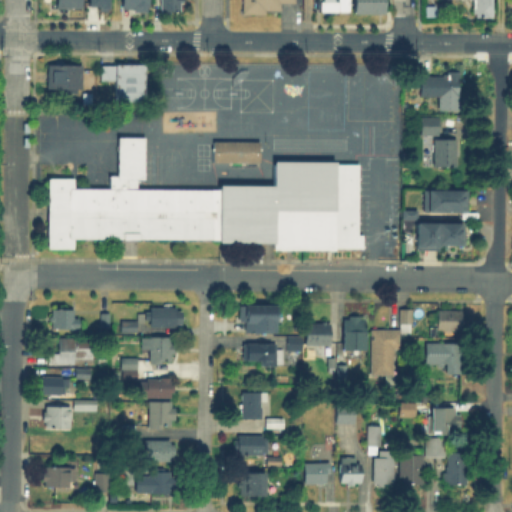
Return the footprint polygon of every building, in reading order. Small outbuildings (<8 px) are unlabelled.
[(81,10),(58,10),(58,0),(100,0),(100,3),(81,2),(81,10)] [(106,0),(85,0),(85,6),(96,6),(96,10),(106,10),(106,0)] [(146,0),(146,7),(146,11),(132,11),(132,7),(118,7),(118,0),(146,0)] [(184,0),(184,5),(180,5),(180,12),(163,12),(163,0),(184,0)] [(266,14),(244,14),(244,0),(296,0),(296,4),(281,4),(281,11),(266,11),(266,14)] [(344,11),(344,0),(315,0),(315,10),(344,11)] [(383,0),(383,7),(373,7),(373,11),(355,11),(355,0),(383,0)] [(493,0),(493,19),(475,19),(475,0),(493,0)] [(81,90),(49,90),(49,66),(81,66),(81,90)] [(146,102),(116,102),(116,67),(147,67),(146,102)] [(459,75),(459,78),(460,78),(460,98),(420,98),(421,78),(448,78),(448,75),(459,75)] [(439,136),(422,136),(422,119),(439,119),(439,136)] [(39,249),(68,249),(68,239),(210,240),(210,243),(266,244),(266,251),(328,251),(328,249),(358,249),(358,235),(353,235),(353,164),(266,163),(266,187),(211,187),(211,190),(138,189),(139,138),(110,137),(110,176),(103,176),(103,189),(68,189),(68,179),(40,178),(39,249)] [(260,164),(215,164),(215,142),(260,143),(260,164)] [(457,168),(435,168),(435,142),(458,142),(457,168)] [(461,190),(461,213),(425,213),(425,190),(461,190)] [(415,218),(415,209),(400,209),(400,218),(415,218)] [(457,223),(457,246),(412,246),(412,223),(457,223)] [(66,308),(66,312),(74,312),(74,321),(82,321),(82,330),(52,329),(52,308),(66,308)] [(172,309),(172,313),(181,313),(181,327),(150,327),(151,309),(172,309)] [(275,323),(275,332),(247,332),(247,323),(240,323),(240,309),(275,309),(275,323)] [(411,334),(400,334),(400,310),(411,310),(411,334)] [(98,328),(98,312),(109,312),(109,328),(98,328)] [(441,337),(433,337),(434,312),(464,312),(464,324),(462,324),(462,334),(441,334),(441,337)] [(359,317),(359,320),(367,320),(366,352),(346,352),(346,320),(350,320),(350,317),(359,317)] [(136,333),(122,333),(122,322),(136,322),(136,333)] [(330,347),(308,346),(308,325),(330,326),(330,347)] [(393,377),(373,377),(373,330),(399,330),(399,351),(393,351),(393,377)] [(303,352),(290,352),(290,337),(303,337),(303,352)] [(73,366),(50,366),(50,355),(59,355),(59,339),(93,339),(93,359),(73,359),(73,366)] [(172,351),(172,363),(161,363),(161,366),(150,366),(150,351),(143,351),(143,339),(172,340),(172,351)] [(457,345),(457,358),(459,358),(459,374),(448,374),(448,366),(427,366),(427,344),(457,345)] [(278,346),(278,349),(284,349),(284,362),(278,362),(278,369),(262,369),(262,362),(245,362),(245,349),(248,349),(248,346),(278,346)] [(136,382),(123,382),(123,360),(136,360),(136,382)] [(89,379),(78,379),(78,370),(89,370),(89,379)] [(68,394),(38,394),(38,379),(68,380),(68,394)] [(168,380),(168,381),(171,381),(171,387),(173,387),(173,393),(171,393),(171,395),(168,395),(168,398),(140,398),(140,380),(168,380)] [(262,420),(243,420),(243,393),(266,393),(266,403),(262,403),(262,420)] [(97,410),(75,410),(75,401),(97,401),(97,410)] [(171,403),(171,409),(174,409),(174,422),(171,422),(171,429),(161,429),(161,432),(150,432),(150,403),(171,403)] [(414,417),(401,417),(401,404),(414,404),(414,417)] [(354,425),(337,425),(338,407),(369,407),(369,421),(354,421),(354,425)] [(69,428),(45,428),(45,409),(70,409),(69,428)] [(451,410),(454,410),(454,417),(459,417),(459,434),(427,434),(427,419),(434,419),(434,410),(451,410)] [(264,428),(264,417),(285,417),(285,428),(264,428)] [(381,448),(367,448),(367,427),(382,427),(381,448)] [(267,436),(267,455),(239,455),(239,452),(236,452),(236,442),(239,442),(239,436),(267,436)] [(446,439),(446,453),(468,453),(468,486),(445,486),(446,458),(426,458),(426,439),(446,439)] [(170,442),(170,447),(174,447),(174,457),(170,457),(170,462),(146,461),(146,442),(170,442)] [(391,452),(391,457),(391,458),(395,458),(395,481),(373,481),(374,457),(380,457),(380,452),(391,452)] [(280,467),(268,467),(268,457),(281,458),(280,467)] [(356,457),(356,466),(360,466),(360,488),(349,488),(349,485),(342,485),(342,484),(341,484),(341,458),(343,458),(343,457),(356,457)] [(425,484),(402,484),(402,457),(425,457),(425,484)] [(326,484),(305,484),(305,465),(329,465),(329,474),(326,474),(326,484)] [(69,487),(45,487),(45,468),(76,469),(76,481),(69,481),(69,487)] [(162,470),(162,473),(169,473),(169,481),(175,481),(175,494),(137,494),(137,476),(152,476),(152,470),(162,470)] [(115,493),(96,493),(96,475),(115,475),(115,493)] [(265,496),(240,496),(240,476),(265,476),(265,496)]
